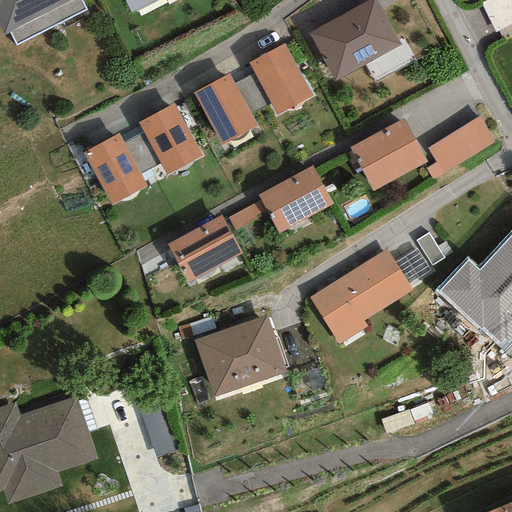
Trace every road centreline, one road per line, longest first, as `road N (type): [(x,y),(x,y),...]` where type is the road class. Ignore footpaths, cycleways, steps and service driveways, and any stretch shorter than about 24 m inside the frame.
road 1 (unknown): [(142,255),(480,73)]
road 2 (unclassified): [(511,131),(444,0)]
